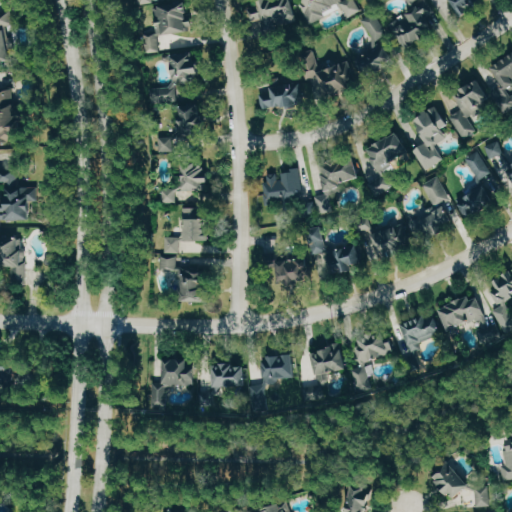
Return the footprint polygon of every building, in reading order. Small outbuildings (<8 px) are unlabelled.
[(192,31),(187,0),(140,0),(141,5),(154,4),(158,33),(146,35),(149,53),(162,51),(160,36),(192,31)] [(296,0),(288,0),(262,0),(262,6),(250,6),(251,22),(264,22),(264,39),(280,39),(280,24),(297,23),(296,0)] [(302,0),(313,24),(328,17),(326,12),(343,4),(349,17),(363,11),(358,0),(351,0),(344,3),(342,0),(302,0)] [(451,0),(457,15),(485,6),(482,0),(451,0)] [(436,35),(425,3),(408,9),(411,18),(395,24),(403,46),(436,35)] [(391,56),(382,40),(392,34),(379,10),(364,18),(377,40),(355,53),(365,71),(391,56)] [(205,119),(200,105),(200,98),(190,98),(187,88),(187,86),(197,83),(197,77),(203,75),(203,60),(196,60),(196,50),(184,54),(179,54),(174,56),(174,85),(167,88),(152,88),(153,104),(167,103),(174,112),(174,126),(161,130),(161,151),(186,151),(186,141),(205,134),(205,119)] [(320,70),(329,95),(357,86),(348,61),(323,69),(317,51),(306,54),(312,73),(320,70)] [(511,57),(495,67),(503,82),(492,88),(507,114),(511,111),(511,57)] [(453,117),(466,138),(480,130),(474,120),(488,111),(484,105),(494,99),(481,80),(457,95),(465,109),(453,117)] [(262,84),(264,108),(303,106),(302,82),(262,84)] [(18,91),(0,92),(0,146),(23,145),(18,91)] [(428,170),(446,160),(437,145),(449,138),(444,129),(451,125),(439,105),(427,112),(429,114),(417,122),(429,143),(416,150),(428,170)] [(396,186),(387,169),(411,155),(399,133),(370,149),(385,176),(371,184),(378,197),(396,186)] [(481,180),(497,171),(509,192),(511,189),(511,162),(498,138),(482,147),(483,149),(469,157),(481,180)] [(323,165),(328,191),(346,188),(344,182),(361,179),(357,158),(323,165)] [(187,190),(210,189),(209,163),(185,164),(187,190)] [(35,220),(35,181),(19,181),(18,165),(2,165),(3,220),(35,220)] [(282,175),(267,176),(269,200),(305,197),(302,169),(282,171),(282,175)] [(437,206),(452,198),(440,176),(425,184),(437,206)] [(164,202),(178,203),(178,189),(164,188),(164,202)] [(459,198),(467,217),(494,206),(487,188),(459,198)] [(324,214),(340,209),(333,191),(317,196),(324,214)] [(212,240),(211,207),(187,208),(188,241),(212,240)] [(455,229),(445,207),(413,221),(423,243),(455,229)] [(416,243),(407,222),(374,236),(384,257),(416,243)] [(332,275),(357,271),(356,265),(363,264),(360,246),(330,251),(325,226),(309,229),(314,256),(328,253),(332,275)] [(30,285),(31,251),(24,251),(25,236),(0,235),(0,265),(19,266),(18,285),(30,285)] [(167,236),(167,252),(182,252),(182,241),(187,242),(187,236),(167,236)] [(180,270),(180,253),(163,253),(164,270),(180,270)] [(311,258),(271,259),(271,274),(278,274),(278,283),(312,282),(311,258)] [(184,301),(208,302),(209,266),(185,266),(184,301)] [(511,275),(488,288),(503,315),(509,311),(506,305),(511,302),(511,275)] [(479,295),(443,306),(451,330),(487,319),(479,295)] [(437,313),(404,325),(414,354),(425,350),(422,341),(444,333),(437,313)] [(397,355),(394,341),(389,342),(388,335),(360,340),(364,367),(352,369),(357,395),(374,392),(368,360),(397,355)] [(349,369),(344,345),(314,351),(319,376),(326,375),(327,382),(339,380),(337,371),(349,369)] [(0,378),(1,378),(0,381),(15,387),(22,368),(14,365),(16,360),(0,354),(0,378)] [(198,385),(198,359),(166,358),(165,381),(152,381),(151,407),(169,407),(170,384),(198,385)] [(217,388),(248,387),(248,365),(217,366),(217,388)] [(511,435),(509,436),(511,449),(505,450),(507,463),(503,464),(506,479),(511,478),(511,435)] [(493,505),(491,483),(462,486),(460,462),(435,465),(436,481),(444,480),(446,494),(477,491),(479,506),(493,505)] [(352,487),(351,511),(370,511),(371,487),(352,487)] [(293,511),(290,500),(265,507),(265,511),(293,511)]
